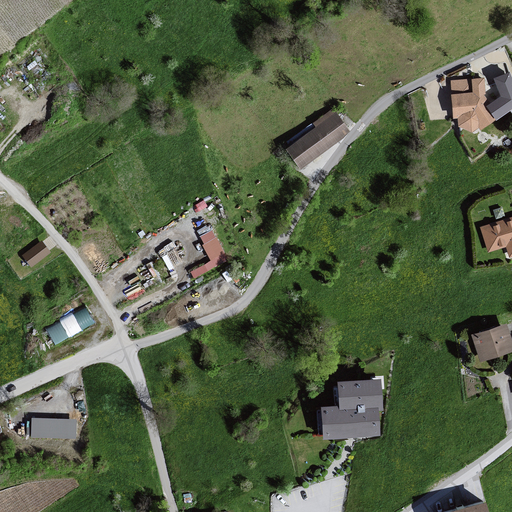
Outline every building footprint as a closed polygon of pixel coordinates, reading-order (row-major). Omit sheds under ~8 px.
[(484,77),(469,78),(448,80),(449,95),(452,119),(455,118),(457,127),(471,132),(477,128),(480,131),(497,120),(511,109),(511,77),(510,72),(493,78),(499,93),(501,97),(491,102),(485,94),(484,77)] [(346,130),(332,111),(312,123),(314,128),(285,150),(299,169),(344,135),(346,130)] [(511,217),(480,228),(487,252),(505,247),(509,258),(511,257),(511,217)] [(210,261),(187,274),(192,283),(231,263),(218,238),(202,246),(210,261)] [(51,252),(42,240),(22,255),(32,267),(51,252)] [(85,306),(44,330),(54,348),(95,325),(85,306)] [(511,347),(503,323),(469,335),(479,362),(511,349),(511,347)] [(382,379),(337,382),(339,406),(321,407),(322,440),(380,436),(380,411),(383,411),(382,379)] [(75,440),(75,421),(29,418),(29,438),(75,440)] [(489,511),(487,503),(452,511),(489,511)]
